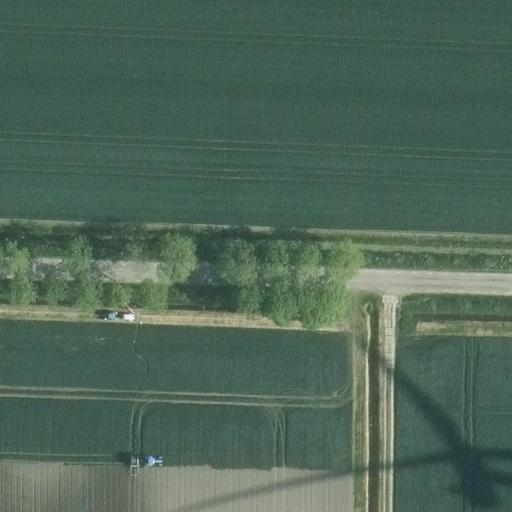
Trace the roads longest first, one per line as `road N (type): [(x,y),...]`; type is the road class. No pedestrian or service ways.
road 1 (tertiary): [(511,287),(0,269)]
road 2 (track): [(390,283),(388,511)]
